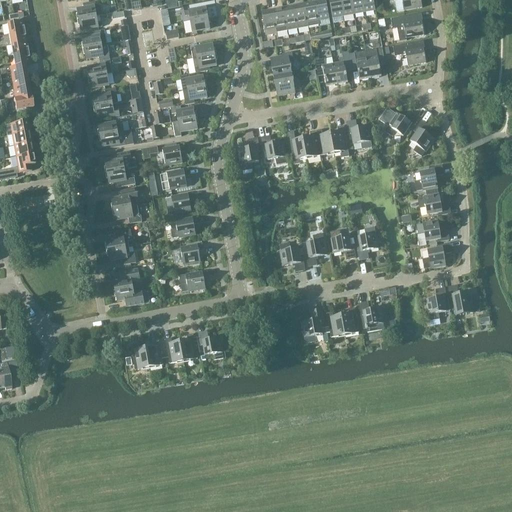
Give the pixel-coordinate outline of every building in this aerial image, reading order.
[(133,11),(130,0),(129,0),(124,1),(127,12),(133,11)] [(332,19),(343,17),(339,0),(337,0),(329,2),(332,19)] [(339,0),(343,17),(354,15),(350,0),(339,0)] [(361,0),(350,0),(354,15),(364,13),(361,0)] [(373,0),(361,0),(364,13),(375,11),(373,0)] [(404,12),(422,8),(420,0),(390,0),(391,2),(402,0),(404,12)] [(77,10),(79,21),(96,18),(102,17),(99,2),(89,4),(90,8),(77,10)] [(326,2),(315,4),(318,22),(329,20),(326,2)] [(318,22),(315,4),(304,6),(308,24),(308,28),(319,26),(318,22)] [(308,28),(308,24),(304,6),(294,8),(298,30),(308,28)] [(189,16),(190,22),(208,19),(206,8),(184,12),(185,17),(189,16)] [(294,8),(283,10),(287,32),(298,30),(294,8)] [(277,34),(287,32),(283,10),(273,12),(277,34)] [(277,34),(273,12),(262,14),(265,32),(265,35),(266,36),(267,36),(268,36),(277,35),(277,34)] [(393,30),(397,29),(399,43),(407,41),(406,39),(424,36),(421,22),(419,22),(417,15),(391,20),(393,30)] [(96,18),(79,21),(81,31),(102,27),(102,23),(97,23),(96,18)] [(210,30),(208,19),(190,22),(192,33),(210,30)] [(9,35),(24,32),(22,21),(7,24),(9,35)] [(82,39),(84,50),(107,46),(104,31),(86,35),(87,38),(82,39)] [(24,32),(9,35),(11,46),(26,43),(24,32)] [(174,32),(165,34),(166,42),(176,40),(174,32)] [(331,32),(310,36),(311,42),(332,38),(331,32)] [(329,51),(336,51),(336,43),(344,43),(344,39),(329,39),(329,51)] [(11,46),(13,56),(28,54),(26,43),(11,46)] [(408,67),(426,64),(423,49),(421,50),(419,43),(393,48),(395,58),(406,56),(408,67)] [(191,49),(193,60),(214,56),(212,45),(191,49)] [(109,57),(107,46),(84,50),(86,60),(99,58),(99,62),(109,60),(109,57)] [(382,49),(365,52),(370,79),(381,77),(379,64),(385,63),(382,49)] [(365,52),(349,55),(351,69),(357,68),(359,81),(370,79),(365,52)] [(125,70),(132,69),(130,53),(123,55),(125,70)] [(340,64),(333,65),(337,86),(348,84),(345,70),(351,69),(349,55),(348,53),(342,54),(343,58),(339,59),(340,64)] [(25,65),(30,65),(28,54),(13,56),(14,67),(24,65),(25,65)] [(216,67),(214,56),(193,60),(195,74),(208,72),(207,68),(216,67)] [(270,59),(273,78),(292,75),(288,56),(270,59)] [(120,58),(116,59),(109,60),(99,62),(100,66),(87,68),(89,79),(112,75),(110,66),(121,64),(120,58)] [(326,88),(337,86),(333,65),(327,66),(325,60),(315,61),(318,75),(323,74),(326,88)] [(11,78),(26,75),(25,65),(24,65),(14,67),(9,68),(11,78)] [(126,72),(125,72),(126,77),(129,79),(136,77),(135,70),(126,72)] [(173,79),(185,76),(184,71),(172,73),(173,79)] [(11,78),(13,89),(28,86),(26,75),(11,78)] [(114,85),(112,75),(89,79),(91,90),(114,85)] [(295,94),(292,75),(273,78),(277,98),(295,94)] [(189,76),(185,76),(180,77),(183,92),(205,88),(203,77),(190,80),(189,76)] [(156,96),(163,95),(161,83),(154,84),(156,96)] [(30,97),(28,86),(13,89),(15,100),(30,97)] [(207,99),(205,88),(183,92),(185,106),(195,105),(194,101),(207,99)] [(93,97),(95,108),(112,105),(118,104),(115,89),(105,91),(106,95),(93,97)] [(15,100),(13,100),(15,111),(33,108),(31,97),(30,97),(15,100)] [(141,100),(130,102),(132,115),(143,113),(141,100)] [(160,110),(173,108),(171,101),(159,104),(160,110)] [(113,111),(112,105),(95,108),(97,119),(114,116),(113,111)] [(176,114),(178,123),(195,120),(193,109),(181,111),(180,107),(171,109),(173,115),(176,114)] [(388,110),(380,122),(388,127),(389,127),(388,128),(385,133),(393,138),(396,133),(403,137),(409,129),(411,130),(419,120),(412,115),(407,122),(397,115),(396,116),(388,110)] [(161,113),(153,115),(156,127),(163,125),(161,113)] [(197,130),(195,120),(178,123),(172,124),(175,138),(181,137),(181,133),(197,130)] [(145,121),(137,122),(139,129),(146,128),(145,121)] [(6,137),(11,136),(29,133),(26,122),(4,126),(6,137)] [(98,127),(100,137),(124,133),(122,122),(98,127)] [(371,143),(372,142),(369,128),(357,130),(356,122),(347,124),(349,136),(352,136),(353,146),(361,144),(362,150),(372,149),(371,143)] [(426,153),(435,141),(425,134),(429,127),(422,122),(414,132),(416,134),(410,142),(417,147),(413,152),(421,158),(425,152),(426,153)] [(157,127),(150,128),(153,140),(153,142),(159,141),(159,139),(157,127)] [(339,134),(331,135),(334,155),(340,154),(341,159),(349,158),(345,128),(338,129),(339,134)] [(100,137),(102,148),(112,146),(112,149),(133,145),(131,131),(124,133),(100,137)] [(323,132),(317,133),(320,157),(334,155),(331,135),(323,137),(323,132)] [(29,133),(11,136),(13,147),(31,143),(29,133)] [(301,160),(307,160),(303,140),(295,141),(294,133),(287,134),(289,142),(293,166),(301,165),(301,160)] [(311,139),(303,140),(307,160),(320,157),(317,133),(310,134),(311,139)] [(283,143),(275,145),(275,141),(270,142),(270,137),(261,139),(263,151),(266,151),(268,161),(276,160),(277,166),(286,164),(285,158),(286,158),(283,143)] [(257,153),(259,152),(257,140),(249,141),(250,149),(238,151),(240,166),(242,166),(243,172),(252,170),(251,164),(259,163),(257,153)] [(33,154),(31,143),(13,147),(15,157),(33,154)] [(180,153),(185,152),(184,147),(179,147),(162,150),(165,167),(182,164),(180,153)] [(149,149),(142,150),(144,160),(150,159),(150,156),(149,149)] [(107,174),(127,170),(131,169),(129,159),(130,159),(129,153),(117,155),(118,161),(105,163),(107,174)] [(35,165),(33,154),(15,157),(17,168),(0,171),(0,181),(15,179),(14,175),(31,172),(30,166),(35,165)] [(425,192),(426,195),(438,192),(437,190),(435,177),(443,176),(442,167),(429,170),(430,172),(419,174),(421,182),(415,183),(416,192),(422,191),(423,192),(425,192)] [(129,180),(127,170),(107,174),(109,184),(122,182),(123,188),(135,186),(134,179),(129,180)] [(185,177),(190,176),(188,171),(184,171),(167,174),(170,191),(187,188),(185,177)] [(153,175),(148,176),(152,197),(157,196),(153,175)] [(112,199),(114,211),(137,207),(136,202),(138,201),(136,190),(118,193),(119,198),(112,199)] [(438,195),(438,192),(426,195),(426,197),(424,198),(424,199),(418,200),(420,209),(426,208),(427,216),(437,214),(438,217),(450,214),(449,206),(441,207),(439,195),(438,195)] [(171,198),(171,200),(165,201),(168,214),(174,213),(174,215),(191,212),(189,201),(194,200),(193,195),(188,195),(171,198)] [(139,217),(137,207),(114,211),(116,221),(129,219),(130,225),(142,223),(141,216),(139,217)] [(193,225),(198,224),(197,218),(192,219),(176,222),(177,230),(171,231),(172,240),(179,238),(179,239),(195,236),(193,225)] [(437,243),(449,241),(447,233),(440,234),(437,222),(422,224),(423,226),(417,227),(418,236),(424,235),(426,243),(436,241),(437,243)] [(360,248),(357,249),(360,261),(368,260),(367,252),(379,250),(376,235),(375,235),(374,229),(365,231),(366,237),(358,238),(360,248)] [(106,241),(108,252),(129,248),(127,242),(132,241),(130,231),(118,233),(119,239),(106,241)] [(345,253),(347,261),(355,259),(353,247),(350,247),(349,237),(341,238),(340,232),(330,234),(331,240),(330,240),(333,255),(345,253)] [(308,255),(306,255),(308,268),(316,266),(315,258),(327,256),(325,241),(323,242),(322,235),(313,237),(314,243),(306,245),(308,255)] [(198,252),(203,251),(202,245),(197,246),(180,249),(184,266),(200,263),(198,252)] [(282,267),(292,266),(295,265),(296,273),(304,271),(302,259),(300,259),(298,249),(290,251),(289,245),(280,246),(281,252),(280,253),(282,267)] [(443,255),(451,253),(450,245),(437,247),(438,250),(427,251),(429,259),(423,261),(425,270),(431,269),(431,270),(446,267),(443,255)] [(130,254),(129,248),(108,252),(110,262),(123,260),(124,266),(136,264),(135,254),(130,254)] [(121,280),(113,281),(115,292),(136,288),(136,283),(140,282),(138,271),(120,274),(121,280)] [(179,277),(182,293),(188,292),(189,293),(205,290),(203,279),(208,278),(207,272),(202,273),(185,276),(179,277)] [(455,312),(455,315),(479,311),(476,299),(472,300),(470,293),(460,295),(460,293),(458,293),(457,287),(448,289),(452,312),(455,312)] [(144,305),(144,304),(142,297),(138,298),(136,288),(115,292),(117,303),(125,301),(126,308),(144,305)] [(438,314),(446,313),(450,312),(448,302),(446,302),(444,290),(436,291),(437,299),(425,301),(428,316),(429,316),(430,320),(430,322),(439,320),(439,318),(438,314)] [(363,330),(366,329),(367,332),(367,334),(384,331),(384,329),(383,324),(384,324),(381,309),(369,311),(367,303),(359,305),(361,317),(363,330)] [(341,316),(345,336),(359,333),(354,309),(348,311),(349,315),(341,316)] [(305,338),(306,344),(315,342),(314,337),(322,335),(320,325),(323,324),(320,311),(312,313),(313,321),(301,324),(304,339),(305,338)] [(345,336),(341,316),(333,318),(332,313),(326,315),(331,339),(345,336)] [(213,355),(214,361),(223,359),(222,353),(223,353),(220,339),(208,341),(207,333),(198,334),(200,347),(203,346),(205,357),(213,355)] [(188,341),(180,342),(183,362),(197,360),(193,335),(187,337),(188,341)] [(169,365),(183,362),(180,342),(172,344),(171,339),(165,341),(169,365)] [(153,347),(145,349),(149,369),(163,366),(159,342),(152,343),(153,347)] [(135,371),(149,369),(145,349),(138,350),(137,346),(130,347),(135,371)] [(7,367),(0,368),(0,387),(0,390),(5,389),(5,391),(11,390),(9,379),(18,378),(15,362),(6,364),(7,367)] [(472,407),(466,408),(468,421),(475,419),(474,413),(487,411),(486,408),(488,408),(486,398),(484,398),(483,389),(469,392),(472,407)] [(446,396),(432,399),(436,420),(449,418),(450,424),(457,423),(455,410),(449,411),(446,396)] [(415,402),(404,404),(407,425),(418,423),(419,429),(426,428),(424,415),(417,416),(415,402)] [(395,420),(389,422),(391,434),(398,433),(397,427),(407,425),(404,404),(392,406),(395,420)] [(369,410),(355,413),(359,434),(372,432),(373,438),(380,437),(378,424),(372,425),(369,410)] [(298,430),(283,432),(285,443),(307,439),(306,439),(304,429),(310,428),(309,421),(297,423),(298,430)] [(239,434),(226,436),(228,443),(233,442),(235,453),(257,449),(255,437),(240,440),(239,434)] [(307,439),(285,443),(287,455),(302,452),(303,458),(315,456),(314,449),(309,450),(307,439)] [(195,442),(182,444),(186,466),(199,464),(200,470),(207,468),(204,456),(198,457),(195,442)] [(480,444),(473,445),(476,458),(482,457),(485,472),(498,470),(496,461),(498,461),(496,450),(495,450),(494,448),(481,450),(480,444)] [(162,448),(151,450),(155,471),(165,469),(166,475),(173,474),(171,461),(165,462),(162,448)] [(457,455),(444,457),(448,479),(461,477),(458,461),(465,460),(462,448),(455,449),(457,455)] [(237,463),(231,464),(233,471),(245,469),(244,462),(258,460),(257,449),(235,453),(236,453),(237,463)] [(142,467),(136,468),(138,480),(145,479),(144,473),(155,471),(151,450),(140,452),(142,467)] [(428,461),(417,463),(421,484),(432,482),(429,467),(436,466),(433,454),(426,455),(428,461)] [(405,459),(399,460),(401,473),(407,471),(410,486),(421,484),(417,463),(407,465),(405,459)] [(382,469),(369,471),(373,493),(386,490),(383,475),(390,474),(387,462),(380,463),(382,469)] [(76,463),(63,466),(65,474),(63,475),(65,485),(67,485),(67,488),(80,485),(81,491),(88,490),(86,478),(79,479),(76,463)] [(306,475),(292,478),(294,489),(293,489),(315,485),(313,475),(319,474),(317,467),(305,469),(306,475)] [(352,474),(340,476),(344,498),(357,496),(354,480),(361,479),(358,467),(351,468),(352,474)] [(247,480),(235,482),(236,489),(241,488),(243,498),(265,494),(263,483),(248,486),(247,480)] [(315,485),(293,489),(295,500),(310,498),(311,504),(324,502),(323,495),(317,496),(315,485)] [(246,509),(240,510),(240,511),(253,511),(252,508),(267,506),(265,495),(265,494),(243,498),(243,499),(244,499),(246,509)] [(206,511),(205,502),(184,505),(185,511),(206,511)]
